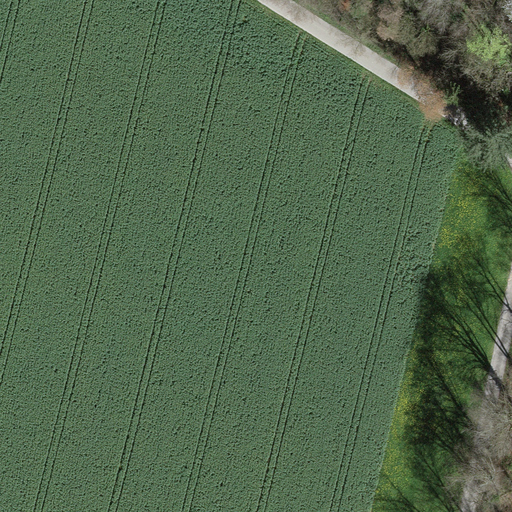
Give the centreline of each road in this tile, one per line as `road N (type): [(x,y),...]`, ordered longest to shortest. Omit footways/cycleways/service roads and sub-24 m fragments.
road 1 (unclassified): [(511,154),(274,0)]
road 2 (unclassified): [(478,511),(511,331)]
